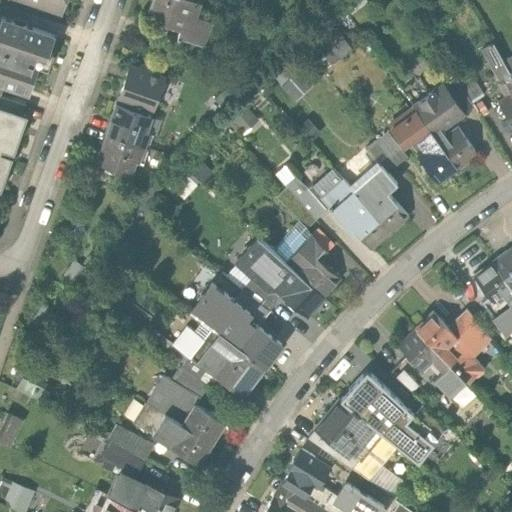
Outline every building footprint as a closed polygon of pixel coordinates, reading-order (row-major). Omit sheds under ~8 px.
[(17,0),(64,16),(69,0),(17,0)] [(201,17),(206,4),(194,0),(156,0),(151,18),(186,29),(183,38),(208,46),(216,22),(201,17)] [(362,0),(349,10),(360,26),(378,14),(368,0),(362,0)] [(0,52),(42,67),(44,59),(51,62),(59,36),(0,15),(0,52)] [(175,46),(152,38),(149,48),(171,56),(175,46)] [(493,43),(481,50),(506,95),(498,99),(511,125),(511,74),(505,62),(493,43)] [(0,84),(5,87),(32,96),(42,67),(0,52),(0,84)] [(126,108),(118,105),(107,135),(148,150),(153,135),(150,134),(169,78),(132,65),(119,101),(127,103),(126,108)] [(281,87),(295,104),(314,89),(299,71),(281,87)] [(474,74),(461,81),(473,102),(486,95),(474,74)] [(447,84),(415,106),(461,170),(481,157),(466,135),(454,144),(446,133),(470,116),(447,84)] [(246,105),(229,119),(244,136),(261,122),(246,105)] [(415,106),(389,124),(408,151),(419,143),(426,153),(420,157),(440,185),(461,170),(415,106)] [(0,189),(3,191),(29,118),(0,107),(0,189)] [(310,120),(301,128),(314,142),(323,135),(310,120)] [(389,133),(366,150),(384,168),(388,172),(409,158),(389,133)] [(142,164),(148,150),(107,135),(97,164),(134,177),(139,163),(142,164)] [(384,168),(356,193),(391,236),(410,219),(391,197),(401,187),(388,172),(384,168)] [(184,173),(170,187),(185,201),(199,187),(184,173)] [(299,180),(279,198),(308,230),(332,207),(323,198),(314,188),(309,192),(299,180)] [(344,180),(323,198),(332,207),(372,253),(391,236),(356,193),(344,180)] [(153,215),(143,208),(129,228),(139,235),(153,215)] [(291,263),(328,298),(344,281),(320,259),(328,251),(314,238),(291,263)] [(511,247),(490,264),(511,292),(511,247)] [(156,256),(147,249),(141,257),(150,264),(156,256)] [(288,286),(280,294),(309,320),(328,298),(291,263),(278,252),(266,265),(288,286)] [(87,270),(75,261),(63,277),(74,286),(87,270)] [(511,292),(490,264),(474,276),(489,296),(481,302),(506,334),(511,330),(511,292)] [(256,275),(233,301),(260,324),(283,299),(256,275)] [(55,313),(44,305),(31,322),(43,330),(55,313)] [(432,313),(413,331),(463,384),(466,387),(484,370),(472,358),(491,340),(464,311),(455,320),(446,328),(432,313)] [(216,331),(223,335),(270,370),(284,351),(254,328),(250,333),(236,324),(226,317),(216,331)] [(463,384),(413,331),(395,346),(412,364),(421,373),(430,365),(439,374),(430,383),(446,400),(463,384)] [(270,370),(223,335),(201,365),(210,372),(220,379),(248,400),(270,370)] [(191,357),(183,367),(203,382),(210,372),(201,365),(191,357)] [(346,391),(419,456),(444,429),(415,403),(372,363),(358,379),(346,391)] [(183,367),(172,380),(202,398),(210,387),(203,382),(183,367)] [(56,389),(26,373),(17,389),(47,405),(56,389)] [(165,376),(149,403),(216,447),(230,425),(201,407),(197,405),(202,398),(172,380),(165,376)] [(319,424),(311,433),(369,478),(401,441),(346,391),(319,424)] [(451,420),(423,394),(415,403),(444,429),(451,420)] [(216,447),(149,403),(135,424),(164,442),(204,467),(216,447)] [(116,426),(109,441),(148,461),(156,446),(116,426)] [(121,475),(110,497),(140,511),(178,511),(184,501),(145,482),(139,479),(148,461),(109,441),(105,439),(94,462),(121,475)] [(330,465),(300,447),(284,474),(280,482),(317,504),(326,488),(324,487),(322,485),(319,484),(330,465)] [(25,511),(35,492),(8,480),(0,498),(0,501),(23,511),(25,511)] [(382,511),(387,505),(344,480),(332,500),(351,511),(382,511)] [(274,492),(262,511),(330,511),(280,482),(274,492)] [(140,511),(110,497),(105,508),(103,511),(140,511)] [(411,511),(398,503),(392,511),(411,511)]
